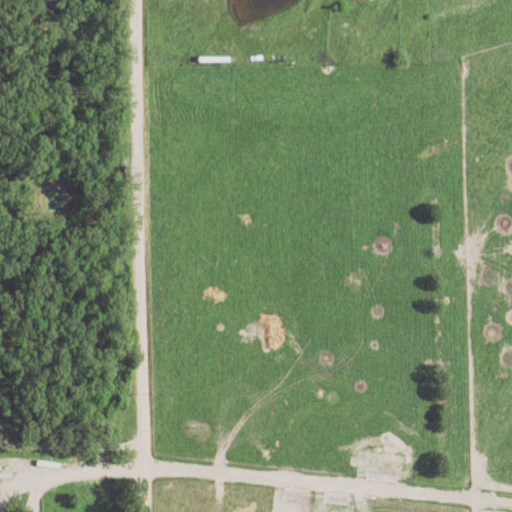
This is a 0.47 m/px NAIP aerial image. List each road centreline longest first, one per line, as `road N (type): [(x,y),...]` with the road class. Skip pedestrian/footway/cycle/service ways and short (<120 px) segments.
road 1 (residential): [(144,511),(137,0)]
road 2 (residential): [(0,501),(50,479),(143,470)]
